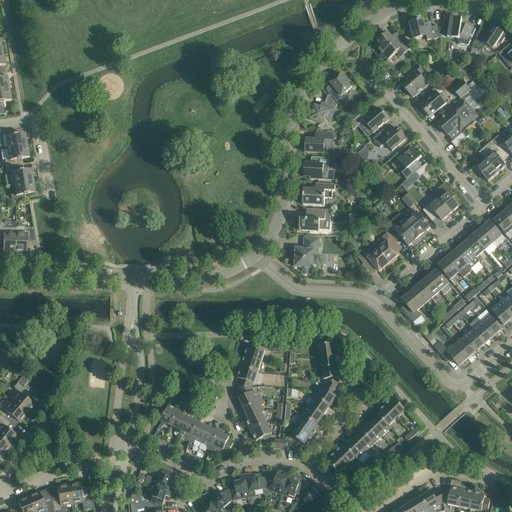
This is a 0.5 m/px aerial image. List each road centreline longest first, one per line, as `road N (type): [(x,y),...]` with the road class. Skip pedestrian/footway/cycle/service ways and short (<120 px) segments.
road 1 (unclassified): [(255,255),(280,218),(299,93),(345,40),(389,10),(421,0)]
road 2 (residential): [(483,203),(381,84)]
road 3 (residential): [(371,299),(483,203)]
road 4 (residential): [(128,445),(141,367),(132,300)]
road 5 (residential): [(132,300),(113,439)]
road 6 (residential): [(0,488),(40,427),(66,431),(72,446),(65,463)]
road 7 (residential): [(132,276),(0,273)]
road 8 (residential): [(369,511),(437,469),(488,479)]
road 9 (residential): [(371,299),(297,289),(255,255)]
road 10 (unclassified): [(132,276),(204,277),(255,255)]
